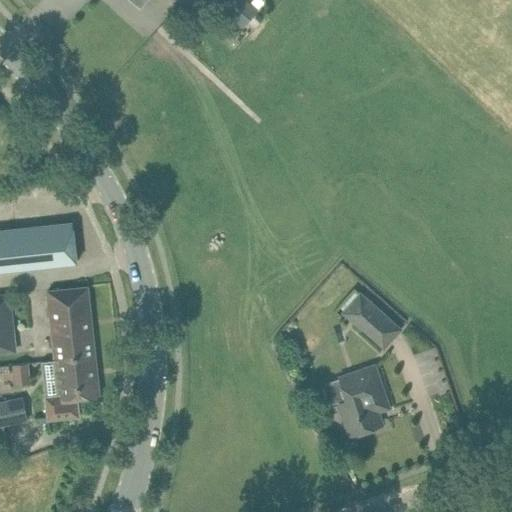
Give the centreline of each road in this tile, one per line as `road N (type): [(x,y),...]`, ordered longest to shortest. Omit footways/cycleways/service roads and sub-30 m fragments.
road 1 (secondary): [(124,511),(154,380),(138,259),(86,150),(0,43)]
road 2 (secondary): [(383,511),(511,469)]
